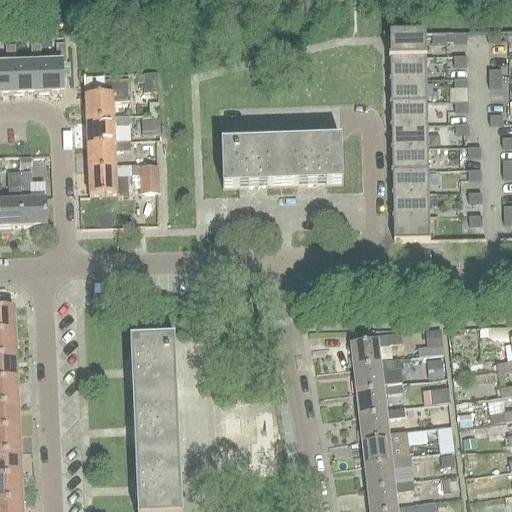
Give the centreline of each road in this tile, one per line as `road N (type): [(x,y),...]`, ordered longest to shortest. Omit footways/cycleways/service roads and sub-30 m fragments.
road 1 (residential): [(375,279),(372,124),(362,116),(227,120)]
road 2 (residential): [(317,511),(281,265)]
road 3 (residential): [(54,511),(43,272)]
road 4 (residential): [(66,270),(281,265)]
road 5 (residential): [(66,270),(55,124),(0,120)]
road 6 (residential): [(375,279),(511,274)]
